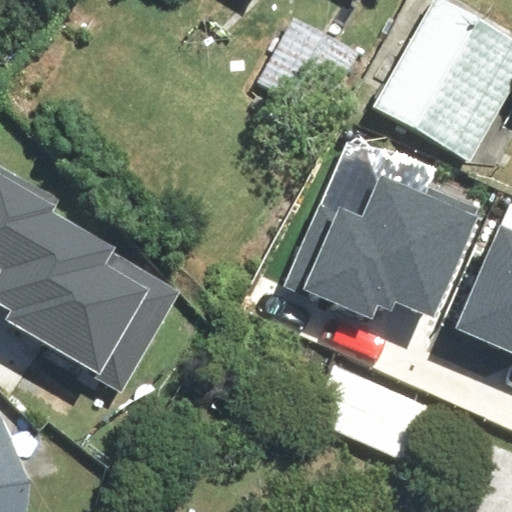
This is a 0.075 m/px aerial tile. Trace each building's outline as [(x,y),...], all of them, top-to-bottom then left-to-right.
[(511,103),(511,35),(443,0),(431,0),(376,107),(482,161),(511,103)] [(359,64),(291,29),(260,88),(328,124),(359,64)] [(318,186),(277,279),(358,314),(370,287),(428,312),(472,210),(368,165),(353,202),(318,186)] [(0,194),(0,332),(109,388),(165,279),(0,194)] [(447,339),(511,367),(511,217),(502,213),(447,339)] [(431,411),(331,367),(305,426),(405,470),(431,411)] [(0,511),(33,511),(36,483),(0,403),(0,511)]
